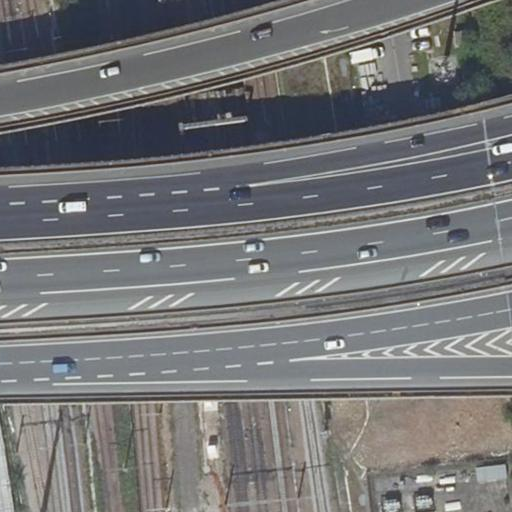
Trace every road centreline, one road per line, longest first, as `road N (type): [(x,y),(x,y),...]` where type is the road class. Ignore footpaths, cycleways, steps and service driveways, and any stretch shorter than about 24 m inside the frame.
road 1 (motorway): [(0,272),(264,257),(511,217)]
road 2 (motorway): [(396,0),(182,62),(0,101)]
road 3 (motorway): [(511,124),(287,169),(195,204)]
road 4 (motorway): [(511,161),(399,184),(195,204)]
road 5 (primary): [(249,347),(313,375),(511,367)]
road 6 (trunk): [(249,347),(511,307)]
road 7 (motorway): [(0,366),(249,347)]
road 8 (motorway): [(195,204),(0,215)]
